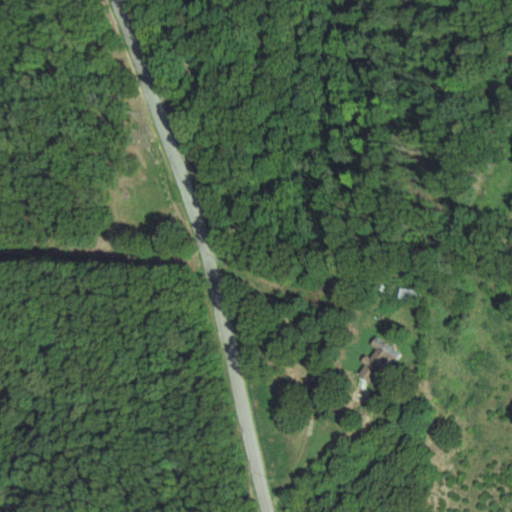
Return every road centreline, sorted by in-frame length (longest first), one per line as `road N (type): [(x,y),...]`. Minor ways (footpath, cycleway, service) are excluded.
road 1 (residential): [(265,511),(201,229),(117,0)]
road 2 (residential): [(215,281),(232,278),(261,296),(306,339),(320,369),(307,460),(280,504),(265,511)]
